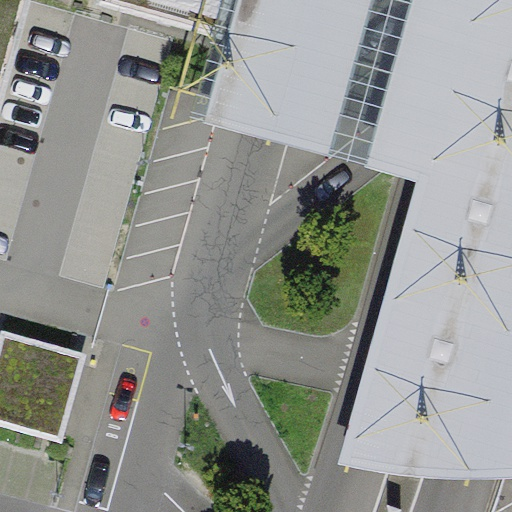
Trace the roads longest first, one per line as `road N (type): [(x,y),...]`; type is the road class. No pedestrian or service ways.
road 1 (motorway): [(490,0),(339,511)]
road 2 (motorway): [(448,511),(511,311)]
